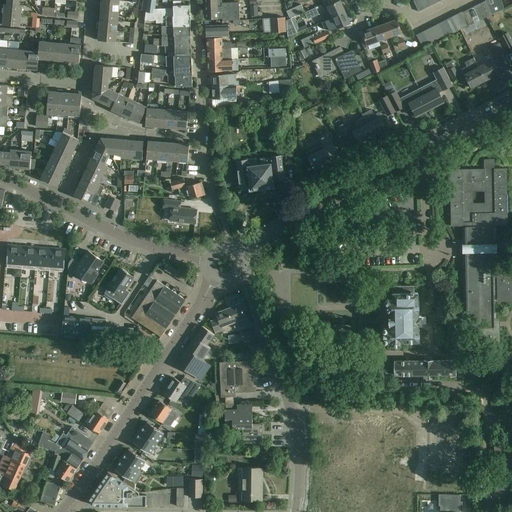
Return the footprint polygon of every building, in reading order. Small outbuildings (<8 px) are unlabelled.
[(119,1),(105,0),(101,0),(101,10),(118,11),(119,1)] [(151,0),(147,0),(146,13),(157,15),(157,18),(190,17),(190,16),(189,16),(189,6),(180,6),(180,1),(173,2),(173,9),(155,9),(156,1),(151,0)] [(205,0),(206,20),(222,19),(222,21),(240,20),(239,2),(222,3),(222,6),(216,7),(215,0),(205,0)] [(423,10),(418,0),(415,0),(413,2),(418,12),(423,10)] [(429,7),(425,0),(418,0),(423,10),(429,7)] [(504,10),(500,0),(484,0),(485,1),(491,16),(504,10)] [(340,1),(331,5),(327,7),(329,11),(322,14),(325,21),(345,12),(340,1)] [(491,16),(485,1),(479,4),(486,18),(491,16)] [(4,4),(3,15),(21,16),(22,7),(19,6),(7,5),(7,4),(4,4)] [(486,18),(479,4),(473,7),(480,21),(486,18)] [(286,11),(290,19),(304,12),(301,5),(286,11)] [(480,21),(473,7),(467,10),(474,24),(480,21)] [(55,9),(48,8),(47,16),(55,17),(55,13),(55,9)] [(307,20),(319,14),(316,8),(304,13),(307,20)] [(118,11),(101,10),(100,20),(117,21),(118,11)] [(474,24),(467,10),(461,13),(468,27),(474,24)] [(350,23),(345,12),(325,21),(329,31),(337,27),(337,29),(350,23)] [(157,15),(146,13),(145,21),(156,20),(156,23),(161,23),(161,26),(162,26),(162,27),(190,26),(190,17),(157,18),(157,15)] [(468,27),(461,13),(456,16),(463,29),(468,27)] [(21,16),(3,15),(2,25),(20,27),(21,16)] [(463,29),(456,16),(450,18),(457,32),(463,29)] [(33,17),(32,17),(32,28),(36,28),(39,28),(40,20),(33,20),(33,17)] [(285,18),(284,18),(271,19),(272,32),(285,31),(285,18)] [(457,32),(450,18),(445,21),(451,33),(452,35),(457,32)] [(291,19),(286,21),(287,37),(297,33),(291,19)] [(117,21),(100,20),(99,30),(117,32),(117,21)] [(397,20),(385,24),(389,37),(401,33),(397,20)] [(78,22),(67,21),(67,27),(72,28),(71,31),(77,32),(78,22)] [(451,33),(445,21),(439,24),(445,36),(451,33)] [(389,37),(385,24),(373,28),(378,41),(389,37)] [(445,36),(439,24),(433,27),(439,39),(445,36)] [(228,25),(216,26),(206,26),(207,36),(221,36),(221,35),(228,35),(228,31),(228,25)] [(191,36),(190,26),(162,27),(162,37),(190,36),(191,36)] [(439,39),(433,27),(428,30),(434,42),(439,39)] [(378,41),(373,28),(362,32),(367,45),(378,41)] [(117,32),(99,30),(98,41),(116,42),(117,32)] [(434,42),(428,30),(422,33),(428,44),(434,42)] [(328,37),(326,32),(313,38),(315,43),(328,37)] [(428,44),(422,33),(417,35),(423,47),(428,44)] [(511,50),(511,42),(507,33),(498,38),(501,42),(500,43),(505,53),(507,53),(511,50)] [(191,46),(190,36),(162,37),(162,39),(154,39),(153,45),(157,46),(162,47),(165,47),(191,46)] [(221,38),(217,38),(207,38),(207,50),(236,49),(237,49),(248,48),(247,42),(236,43),(230,44),(230,43),(221,43),(221,38)] [(396,41),(399,48),(405,45),(403,39),(396,41)] [(10,41),(0,40),(0,66),(7,67),(9,50),(10,41)] [(39,42),(38,52),(39,52),(38,59),(49,60),(51,43),(39,42)] [(61,44),(51,43),(49,60),(59,61),(61,44)] [(505,53),(500,43),(492,47),(492,49),(498,59),(503,56),(503,55),(505,53)] [(71,44),(61,44),(59,61),(69,62),(71,44)] [(81,45),(71,44),(69,62),(79,63),(81,45)] [(387,44),(380,46),(383,54),(384,53),(384,55),(390,53),(389,51),(390,51),(387,44)] [(144,52),(154,53),(156,54),(157,46),(153,45),(145,45),(144,52)] [(191,56),(191,46),(165,47),(165,53),(174,53),(175,57),(191,57),(191,56)] [(337,47),(328,52),(317,57),(326,73),(339,66),(345,78),(361,70),(351,51),(344,54),(342,50),(339,51),(337,47)] [(238,59),(237,49),(236,49),(207,50),(208,61),(231,60),(231,59),(238,59)] [(286,49),(268,49),(269,57),(278,57),(286,57),(286,49)] [(19,50),(9,50),(7,67),(17,68),(19,50)] [(29,51),(19,50),(17,68),(28,69),(29,51)] [(39,52),(38,52),(29,51),(28,69),(37,70),(38,59),(39,52)] [(141,54),(140,62),(142,62),(154,63),(155,56),(148,55),(141,54)] [(478,67),(485,81),(499,74),(490,56),(485,59),(487,62),(478,67)] [(192,66),(191,57),(175,57),(167,57),(167,67),(168,67),(192,66)] [(286,66),(286,57),(278,57),(278,66),(286,66)] [(478,67),(474,58),(465,62),(467,67),(462,69),(463,70),(462,71),(471,88),(485,81),(478,67)] [(238,70),(238,59),(231,59),(231,60),(208,61),(208,72),(238,70)] [(369,62),(373,74),(381,71),(377,59),(369,62)] [(446,65),(454,80),(459,78),(454,67),(451,62),(446,65)] [(95,65),(94,76),(110,77),(110,78),(111,78),(112,67),(95,65)] [(168,76),(191,76),(192,76),(192,66),(168,67),(168,71),(167,71),(148,67),(147,73),(164,76),(168,76)] [(368,68),(355,75),(357,80),(371,73),(368,68)] [(419,89),(430,109),(444,102),(439,93),(452,86),(443,68),(433,73),(436,80),(419,89)] [(132,81),(142,82),(144,82),(145,73),(133,71),(132,81)] [(236,81),(236,74),(211,75),(212,88),(233,87),(233,86),(236,86),(239,86),(239,81),(236,81)] [(110,77),(94,76),(92,98),(108,89),(110,78),(110,77)] [(191,76),(168,76),(168,82),(176,82),(176,86),(192,86),(191,76)] [(292,92),(290,79),(285,80),(278,81),(279,93),(292,92)] [(236,98),(236,86),(233,86),(233,87),(212,88),(212,99),(236,98)] [(119,94),(108,89),(92,98),(97,101),(112,108),(111,110),(119,94)] [(410,93),(399,99),(404,107),(403,107),(405,110),(411,107),(411,108),(416,117),(429,110),(430,109),(419,89),(410,93)] [(49,92),(47,113),(80,116),(82,95),(49,92)] [(399,99),(396,92),(387,96),(395,112),(403,107),(404,107),(399,99)] [(0,94),(0,105),(8,106),(12,106),(13,96),(7,96),(0,94)] [(128,99),(119,94),(111,110),(121,115),(128,99)] [(395,112),(387,96),(379,100),(387,116),(395,112)] [(137,103),(128,99),(121,115),(130,119),(137,103)] [(147,108),(137,103),(130,119),(139,123),(147,108)] [(145,126),(156,127),(157,109),(147,108),(145,126)] [(167,110),(157,109),(156,127),(166,128),(167,110)] [(178,111),(167,110),(166,128),(176,129),(178,111)] [(261,110),(260,111),(257,116),(262,120),(267,114),(261,110)] [(374,116),(371,110),(362,115),(364,117),(363,118),(373,136),(382,132),(383,134),(388,131),(379,113),(374,116)] [(188,112),(178,111),(176,129),(187,129),(188,112)] [(48,116),(42,115),(42,121),(36,120),(35,127),(47,128),(48,116)] [(373,136),(363,118),(354,122),(356,125),(351,128),(360,145),(365,143),(364,141),(373,136)] [(342,124),(338,126),(337,127),(343,138),(348,135),(342,124)] [(63,132),(58,142),(74,149),(79,140),(71,136),(63,132)] [(305,153),(309,160),(314,169),(332,160),(329,154),(335,151),(328,136),(318,140),(321,145),(305,153)] [(110,154),(103,143),(101,138),(91,159),(105,165),(110,154)] [(123,140),(106,138),(101,138),(103,143),(110,154),(122,155),(123,140)] [(133,141),(123,140),(122,155),(122,158),(127,158),(127,162),(131,162),(132,158),(133,141)] [(144,142),(133,141),(132,158),(142,159),(143,147),(144,142)] [(146,159),(157,160),(158,142),(148,141),(146,159)] [(74,149),(58,142),(54,151),(70,159),(74,149)] [(169,143),(158,142),(157,160),(167,161),(169,143)] [(179,144),(169,143),(167,161),(177,161),(179,144)] [(189,145),(179,144),(177,161),(188,162),(189,145)] [(10,150),(10,153),(11,153),(9,165),(9,167),(19,168),(21,151),(10,150)] [(0,152),(0,151),(0,163),(9,165),(11,153),(10,153),(0,152)] [(31,152),(21,151),(19,168),(30,169),(30,164),(31,159),(31,152)] [(70,159),(54,151),(50,160),(66,168),(70,159)] [(284,180),(281,156),(271,157),(271,160),(247,163),(246,160),(236,161),(240,191),(274,187),(273,181),(284,180)] [(105,165),(91,159),(87,168),(103,175),(107,166),(105,165)] [(66,168),(50,160),(45,169),(61,177),(66,168)] [(103,175),(87,168),(82,177),(98,184),(103,175)] [(61,177),(45,169),(41,179),(57,187),(61,177)] [(497,274),(493,274),(492,226),(507,225),(506,169),(495,169),(494,169),(494,171),(490,171),(491,174),(485,174),(485,169),(450,170),(451,226),(466,226),(467,329),(478,329),(478,350),(499,349),(499,328),(494,328),(493,295),(497,295),(497,302),(511,301),(511,270),(511,271),(511,275),(506,275),(506,271),(497,271),(497,274)] [(104,187),(98,184),(82,177),(78,186),(94,194),(94,193),(99,196),(104,187)] [(184,178),(174,181),(170,182),(172,190),(179,188),(180,195),(187,193),(189,199),(205,195),(201,182),(186,187),(184,178)] [(94,194),(78,186),(74,196),(90,203),(94,194)] [(115,199),(109,196),(105,207),(110,209),(115,199)] [(120,201),(115,199),(110,209),(115,212),(120,201)] [(195,224),(196,210),(180,208),(180,201),(164,200),(164,208),(171,209),(170,221),(195,224)] [(23,246),(9,245),(8,255),(7,268),(21,269),(23,246)] [(21,269),(35,270),(37,248),(23,246),(21,269)] [(35,270),(49,271),(51,249),(37,248),(35,270)] [(49,271),(63,272),(65,250),(51,249),(49,271)] [(68,263),(68,272),(79,280),(81,277),(91,284),(98,274),(96,272),(103,262),(88,251),(79,263),(72,258),(68,263)] [(164,270),(172,275),(175,269),(168,264),(164,270)] [(104,293),(122,305),(130,292),(125,289),(133,277),(121,269),(104,293)] [(157,281),(132,317),(160,337),(185,300),(157,281)] [(390,342),(390,345),(400,345),(400,342),(419,341),(418,328),(418,327),(421,327),(421,317),(418,317),(418,293),(414,293),(414,286),(393,286),(393,300),(389,301),(385,304),(385,310),(389,313),(389,329),(386,329),(383,332),(383,340),(386,342),(390,342)] [(211,322),(214,331),(215,333),(223,330),(222,327),(238,321),(240,327),(247,324),(240,304),(232,307),(232,308),(216,314),(218,319),(211,322)] [(63,337),(75,338),(105,340),(105,332),(107,332),(108,327),(105,327),(106,319),(64,317),(63,337)] [(177,365),(195,377),(205,362),(202,361),(211,348),(207,346),(215,335),(203,327),(177,365)] [(236,392),(248,392),(248,389),(252,389),(251,370),(253,370),(252,361),(220,362),(221,397),(236,396),(236,392)] [(394,362),(394,376),(455,375),(455,361),(394,362)] [(191,399),(200,385),(184,377),(181,382),(174,378),(173,379),(169,386),(164,394),(176,402),(180,397),(181,396),(184,398),(186,396),(191,399)] [(121,381),(114,392),(120,396),(123,392),(121,391),(125,384),(125,385),(126,384),(121,381)] [(33,389),(32,396),(30,413),(39,414),(41,397),(42,390),(33,389)] [(43,390),(42,390),(41,397),(46,400),(48,394),(55,395),(55,390),(43,389),(43,390)] [(62,392),(61,402),(75,403),(77,394),(62,392)] [(191,404),(197,406),(199,400),(193,398),(191,404)] [(159,401),(150,414),(169,427),(178,414),(159,401)] [(91,419),(88,418),(85,422),(87,424),(87,425),(99,434),(109,419),(108,419),(114,411),(103,403),(97,412),(96,411),(91,419)] [(233,429),(242,429),(252,429),(252,424),(252,405),(237,405),(237,410),(225,410),(225,421),(233,421),(233,429)] [(67,414),(71,416),(78,421),(84,414),(72,406),(67,414)] [(199,421),(198,434),(205,435),(206,422),(199,421)] [(142,426),(139,431),(157,443),(164,433),(147,422),(144,426),(142,426)] [(393,511),(394,455),(442,455),(442,480),(462,480),(462,423),(356,423),(355,511),(393,511)] [(242,429),(242,447),(262,446),(262,436),(260,436),(259,424),(252,424),(252,429),(242,429)] [(72,427),(66,435),(88,450),(94,442),(81,433),(72,427)] [(150,454),(157,443),(139,431),(135,436),(136,439),(133,443),(150,454)] [(69,456),(66,462),(76,469),(82,460),(63,447),(57,446),(56,444),(48,441),(50,435),(43,432),(38,446),(55,452),(56,450),(61,452),(65,454),(66,454),(69,456)] [(63,433),(56,444),(57,446),(63,447),(82,460),(88,450),(66,435),(63,433)] [(0,453),(2,454),(2,455),(11,459),(26,466),(30,456),(11,447),(9,452),(1,449),(4,442),(0,439),(0,453)] [(494,439),(494,460),(511,459),(511,446),(506,447),(506,439),(494,439)] [(121,459),(139,470),(145,460),(129,449),(126,453),(124,454),(121,459)] [(60,457),(54,454),(50,469),(56,470),(56,469),(60,457)] [(3,475),(18,482),(26,466),(11,459),(3,474),(3,475)] [(139,470),(121,459),(117,464),(118,466),(115,470),(136,484),(143,473),(139,470)] [(56,470),(55,473),(55,474),(59,476),(68,482),(68,481),(76,470),(76,469),(66,462),(64,461),(60,466),(58,464),(56,470)] [(243,468),(243,490),(243,500),(262,500),(262,468),(243,468)] [(327,493),(327,480),(335,480),(335,469),(317,469),(317,494),(327,493)] [(139,493),(108,471),(88,501),(97,507),(98,507),(146,507),(146,495),(139,495),(139,493)] [(0,483),(14,490),(18,482),(3,475),(3,474),(0,472),(0,483)] [(495,490),(478,491),(479,509),(500,509),(500,490),(511,490),(511,473),(494,474),(495,490)] [(396,487),(396,511),(426,511),(426,487),(429,487),(429,477),(401,477),(401,487),(396,487)] [(189,497),(202,497),(202,479),(189,479),(189,497)] [(40,501),(55,505),(60,486),(46,482),(40,501)] [(459,511),(460,495),(440,495),(426,495),(426,506),(436,506),(440,506),(440,511),(459,511)] [(26,506),(19,502),(16,508),(23,511),(26,506)]
